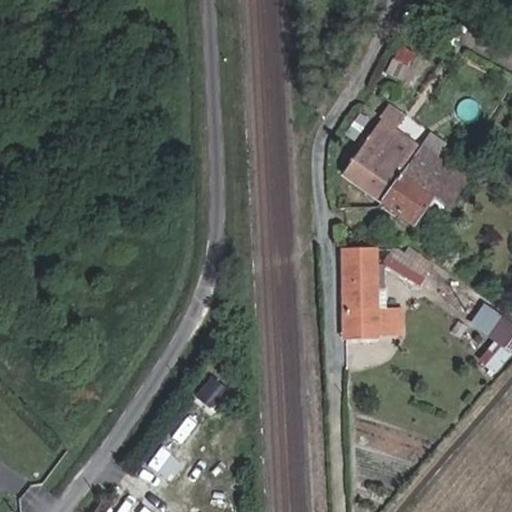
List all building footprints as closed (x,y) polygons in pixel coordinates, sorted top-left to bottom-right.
[(468,177),(380,116),(343,170),(415,222),(433,195),(448,206),(468,177)] [(405,251),(395,245),(386,259),(422,281),(435,261),(409,242),(405,251)] [(378,336),(375,250),(344,252),(346,337),(378,336)] [(465,315),(480,327),(481,326),(498,306),(486,296),(480,293),(465,315)] [(481,326),(480,327),(491,336),(509,314),(498,306),(481,326)] [(200,448),(229,450),(230,427),(202,425),(200,448)]
